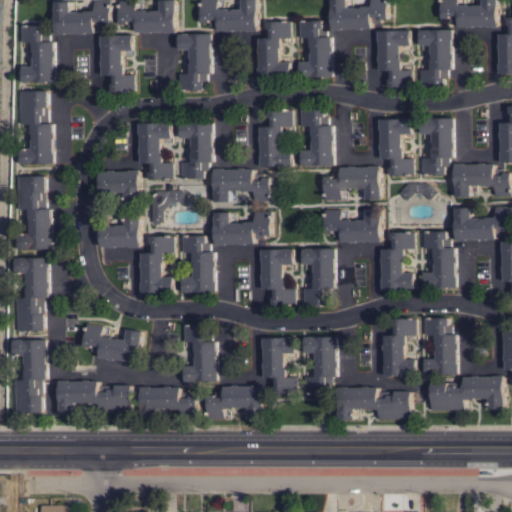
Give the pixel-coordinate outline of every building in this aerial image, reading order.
[(87,32),(87,33),(81,33),(81,32),(67,32),(67,33),(56,33),(56,1),(71,0),(71,11),(86,11),(86,10),(96,10),(95,0),(112,0),(112,23),(105,23),(105,27),(96,27),(96,32),(87,32)] [(167,32),(167,31),(152,31),(152,32),(147,32),(147,31),(138,31),(138,26),(129,27),(129,23),(121,23),(120,0),(137,0),(138,9),(147,9),(147,10),(162,10),(161,0),(177,0),(177,31),(167,32)] [(258,0),(259,30),(249,30),(249,29),(234,30),(228,31),(228,30),(219,30),(219,25),(210,25),(210,22),(202,22),(202,0),(219,0),(219,8),(228,8),(228,9),(243,9),(243,0),(258,0)] [(363,27),(363,28),(359,28),(359,27),(343,27),(343,29),(333,29),(333,0),(348,0),(348,7),(363,6),(372,5),(372,0),(389,0),(389,19),(382,19),(382,22),(373,23),(373,27),(363,27)] [(489,26),(489,25),(474,25),(475,26),(469,27),(469,26),(460,26),(460,21),(451,21),(451,18),(443,18),(443,0),(459,0),(459,4),(469,4),(469,5),(484,4),(483,0),(498,0),(499,26),(489,26)] [(500,63),(501,63),(501,48),(500,48),(499,42),(501,42),(500,33),(505,33),(505,24),(509,24),(509,17),(511,16),(511,72),(500,73),(500,63)] [(332,45),(333,45),(333,51),(332,51),(333,66),(334,66),(334,76),(301,76),(301,61),(312,61),(312,47),(311,47),(311,37),(301,37),(301,20),(324,19),(324,28),(327,28),(328,36),(332,36),(332,45)] [(259,67),(261,67),(260,52),(259,52),(259,47),(260,47),(260,37),(265,37),(265,29),(268,29),(268,20),(291,20),(292,37),(282,37),(282,47),(281,47),(281,61),(292,61),(292,77),(260,77),(259,67)] [(24,81),(24,66),(35,66),(35,51),(34,51),(34,41),(24,41),(24,25),(47,24),(47,32),(50,32),(51,41),(56,41),(56,50),(57,50),(57,56),(56,56),(56,70),(57,70),(57,81),(24,81)] [(454,39),(453,39),(453,54),(454,54),(454,59),(453,59),(453,68),(448,68),(449,77),(445,78),(445,85),(422,85),(422,69),(432,69),(431,59),(433,59),(432,44),(421,44),(421,29),(453,28),(454,39)] [(381,60),(380,60),(380,55),(381,55),(381,40),(379,40),(379,29),(412,29),(412,45),(401,45),(401,60),(402,60),(402,69),(413,69),(413,86),(389,86),(389,79),(386,79),(386,70),(381,70),(381,60)] [(213,43),(212,43),(212,58),(213,58),(213,63),(212,63),(213,72),(208,73),(208,81),(204,81),(205,89),(181,90),(181,73),(191,73),(191,63),(192,63),(191,49),(181,49),(180,33),(213,33),(213,43)] [(104,65),(103,65),(103,60),(104,60),(103,45),(102,45),(102,34),(135,34),(135,49),(124,50),(124,64),(126,64),(126,74),(136,74),(136,90),(112,91),(112,83),(109,83),(109,74),(104,74),(104,65)] [(22,90),(49,90),(50,123),(54,123),(54,132),(55,132),(56,137),(55,137),(55,152),(56,152),(56,163),(23,163),(23,148),(34,148),(34,133),(33,133),(32,123),(23,123),(22,90)] [(502,151),(502,137),(501,137),(501,131),(502,131),(502,122),(507,122),(507,113),(510,113),(510,105),(511,105),(511,161),(502,162),(502,151)] [(334,134),(335,134),(335,139),(334,139),(334,154),(335,154),(335,164),(303,165),(303,149),(313,149),(313,135),(312,135),(312,125),(302,125),(302,108),(325,108),(325,116),(329,116),(329,124),(334,124),(334,134)] [(261,155),(262,155),(262,141),(261,141),(260,135),(262,135),(261,126),(266,126),(266,117),(270,117),(269,109),(293,109),(293,125),(283,125),(283,135),(282,135),(283,150),(293,150),(294,165),(261,166),(261,155)] [(455,127),(454,127),(454,142),(456,142),(456,147),(455,147),(455,157),(450,157),(450,166),(447,166),(447,174),(423,174),(423,157),(433,157),(433,147),(434,147),(434,133),(422,133),(422,118),(455,117),(455,127)] [(382,149),(381,149),(381,143),(382,143),(382,129),(381,129),(381,118),(413,118),(413,133),(403,133),(403,148),(404,148),(404,157),(414,157),(414,174),(391,174),(391,167),(387,167),(387,158),(382,158),(382,149)] [(215,131),(214,131),(214,146),(215,146),(215,152),(214,152),(214,161),(209,161),(210,170),(206,170),(206,177),(183,178),(182,161),(192,161),(192,151),(193,151),(193,137),(182,137),(182,122),(215,121),(215,131)] [(142,153),(141,153),(140,147),(142,147),(141,133),(140,133),(140,122),(173,122),(173,137),(162,137),(162,152),(163,152),(164,162),(174,162),(174,178),(150,179),(150,171),(147,171),(147,162),(142,162),(142,153)] [(466,163),(466,164),(481,164),(481,162),(486,162),(486,163),(495,163),(496,168),(505,168),(505,171),(511,171),(511,195),(496,195),(496,185),(486,185),(486,184),(472,184),(472,195),(456,196),(456,163),(466,163)] [(351,167),(351,166),(356,166),(356,167),(371,166),(371,165),(381,165),(382,198),(367,198),(366,187),(352,187),(352,189),(342,189),(342,199),(326,199),(325,175),(333,175),(333,172),(342,171),(342,167),(351,167)] [(226,168),(226,169),(240,169),(240,168),(246,167),(246,168),(255,168),(255,173),(264,173),(264,177),(271,176),(272,200),(256,200),(255,190),(246,190),(246,189),(231,190),(231,201),(216,201),(215,168),(226,168)] [(111,192),(111,193),(101,193),(101,171),(110,171),(110,170),(116,170),(116,171),(130,170),(130,169),(141,169),(141,192),(141,202),(126,202),(126,191),(111,192)] [(20,175),(47,175),(48,208),(53,208),(53,217),(54,217),(54,223),(53,223),(53,238),(54,238),(54,248),(21,248),(21,233),(33,233),(32,218),(31,218),(31,208),(21,209),(20,175)] [(438,191),(431,199),(423,192),(415,192),(408,200),(400,192),(409,182),(428,182),(438,191)] [(164,222),(160,222),(161,223),(156,223),(156,222),(153,222),(152,195),(153,195),(156,190),(156,189),(166,189),(166,187),(168,187),(168,183),(172,183),(173,190),(184,189),(184,200),(172,201),(164,210),(164,222)] [(488,238),(488,239),(482,239),(482,238),(468,238),(468,239),(457,239),(457,207),(472,207),(472,217),(487,217),(487,216),(496,216),(496,206),(511,206),(511,229),(506,229),(506,233),(497,233),(497,238),(488,238)] [(372,241),(372,240),(358,240),(358,241),(352,241),(343,241),(343,236),(334,236),(334,232),(326,233),(326,209),(342,209),(343,219),(352,218),(352,220),(367,219),(367,208),(382,208),(382,241),(372,241)] [(247,243),(247,244),(242,244),(241,243),(227,243),(227,244),(217,244),(216,212),(231,211),(231,222),(246,222),(246,221),(256,221),(255,211),(272,210),(272,234),(265,234),(265,238),(256,238),(256,243),(247,243)] [(132,246),(132,245),(117,246),(117,247),(111,247),(111,246),(102,246),(102,224),(112,224),(112,225),(126,225),(126,213),(141,213),(142,246),(132,246)] [(456,256),(457,256),(457,262),(457,276),(458,276),(458,287),(425,287),(425,272),(436,272),(436,257),(434,257),(434,247),(425,247),(424,231),(448,230),(448,238),(451,238),(451,247),(456,247),(456,256)] [(383,277),(384,277),(384,263),(383,263),(383,257),(384,257),(384,248),(389,248),(388,239),(392,239),(392,231),(415,231),(415,248),(406,248),(406,258),(405,258),(405,272),(416,272),(416,288),(383,288),(383,277)] [(143,282),(144,282),(144,267),(142,267),(142,261),(143,261),(143,252),(148,252),(148,243),(151,243),(151,235),(175,235),(175,252),(165,252),(165,262),(164,262),(164,276),(175,276),(176,291),(143,292),(143,282)] [(216,260),(217,260),(217,265),(216,265),(216,280),(217,280),(217,291),(185,291),(184,276),(195,276),(195,261),(194,261),(194,251),(184,251),(184,235),(207,235),(207,242),(211,242),(211,251),(216,251),(216,260)] [(504,271),(503,271),(503,265),(504,265),(504,251),(503,251),(503,240),(511,240),(511,289),(509,289),(509,280),(505,281),(504,271)] [(337,258),(336,258),(336,272),(337,272),(337,278),(336,278),(337,287),(332,287),(332,296),(329,296),(329,304),(305,304),(304,288),(315,288),(315,278),(316,278),(315,263),(305,263),(304,248),(337,247),(337,258)] [(264,279),(263,279),(263,273),(264,273),(264,259),(263,259),(262,248),(295,248),(295,263),(284,263),(285,278),(286,278),(286,288),(296,288),(296,304),(273,305),(273,297),(269,297),(269,288),(264,289),(264,279)] [(51,257),(51,267),(50,267),(51,282),(52,287),(51,287),(51,296),(46,296),(47,330),(20,330),(19,297),(29,297),(29,287),(30,287),(30,272),(19,272),(19,257),(51,257)] [(385,365),(386,365),(386,349),(384,349),(384,344),(386,344),(385,335),(390,334),(390,325),(393,325),(393,318),(417,317),(417,334),(407,334),(407,344),(406,344),(406,359),(417,358),(418,374),(385,375),(385,365)] [(458,342),(459,342),(459,348),(458,348),(458,363),(459,363),(459,373),(427,374),(426,358),(437,358),(437,343),(436,343),(436,334),(426,334),(425,317),(449,317),(449,324),(453,324),(453,333),(458,333),(458,342)] [(128,328),(143,330),(139,363),(129,362),(129,361),(115,359),(114,360),(109,359),(109,358),(100,357),(100,352),(92,351),(92,348),(84,346),(87,323),(104,325),(103,336),(127,339),(128,328)] [(217,350),(218,350),(218,355),(217,355),(217,370),(218,370),(219,380),(186,381),(186,365),(197,365),(196,351),(195,351),(195,341),(185,341),(185,324),(208,324),(209,336),(213,335),(213,340),(217,340),(217,350)] [(511,385),(511,329),(502,330),(503,377),(511,376),(511,386),(511,385)] [(265,368),(264,368),(264,362),(265,362),(265,347),(264,347),(264,337),(296,336),(297,352),(286,352),(286,367),(287,367),(287,376),(297,376),(298,393),(274,394),(274,385),(271,385),(271,377),(265,377),(265,368)] [(338,346),(338,361),(339,361),(339,366),(338,366),(338,376),(333,376),(333,384),(330,384),(330,392),(306,393),(306,376),(316,376),(316,366),(317,366),(317,351),(306,351),(306,336),(338,336),(338,346)] [(17,379),(27,379),(27,369),(28,369),(27,354),(16,354),(16,339),(26,339),(49,339),(49,349),(48,349),(48,364),(49,364),(49,369),(48,369),(49,378),(44,379),(45,411),(17,412),(17,379)] [(432,409),(432,382),(465,381),(465,376),(474,376),(474,375),(480,375),(480,376),(494,376),(494,375),(504,375),(505,408),(490,408),(490,397),(475,397),(475,398),(465,399),(466,409),(432,409)] [(70,380),(70,381),(85,381),(85,380),(91,380),(100,380),(100,385),(133,384),(133,412),(100,413),(100,402),(91,403),(91,401),(76,402),(76,413),(61,413),(60,380),(70,380)] [(234,385),(234,384),(239,384),(239,386),(254,385),(254,384),(264,384),(264,406),(265,406),(265,413),(264,413),(264,417),(249,417),(249,406),(234,406),(234,408),(225,408),(225,418),(209,418),(208,394),(215,394),(215,391),(224,390),(224,386),(234,385)] [(152,386),(152,387),(167,387),(167,386),(173,385),(173,387),(182,386),(182,391),(191,391),(191,395),(198,395),(199,418),(182,419),(182,408),(158,408),(158,419),(142,419),(142,386),(152,386)] [(380,419),(379,408),(370,409),(370,407),(355,408),(355,419),(340,419),(339,386),(350,386),(350,387),(364,387),(364,386),(370,386),(370,387),(379,386),(379,391),(412,390),(413,418),(380,419)]
